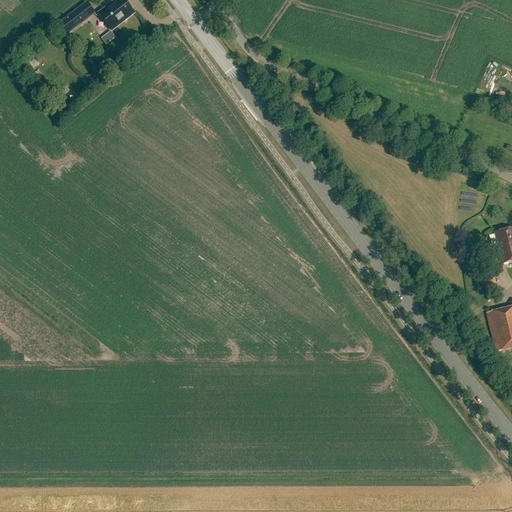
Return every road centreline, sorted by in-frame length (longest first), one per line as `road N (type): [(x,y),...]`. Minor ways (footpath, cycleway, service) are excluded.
road 1 (primary): [(511,437),(195,22)]
road 2 (unclassified): [(511,180),(262,64),(215,10),(195,22)]
